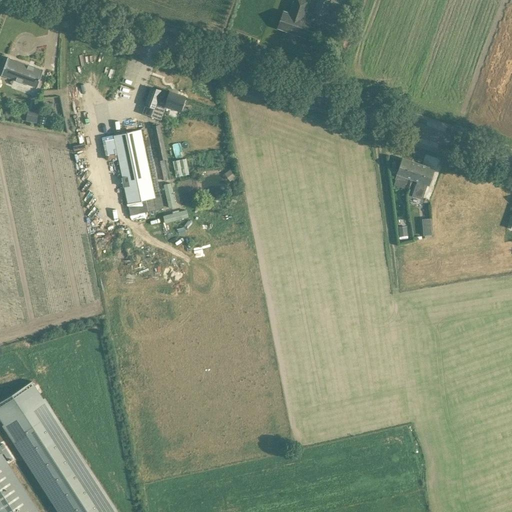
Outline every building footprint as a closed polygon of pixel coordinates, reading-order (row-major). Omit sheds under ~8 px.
[(305,37),(311,21),(303,18),(309,0),(294,0),(290,13),(284,11),(278,27),(305,37)] [(331,0),(316,0),(313,12),(326,16),(331,0)] [(8,57),(2,74),(37,87),(43,70),(8,57)] [(151,87),(148,97),(145,104),(154,108),(151,116),(161,120),(167,105),(180,111),(182,106),(186,96),(170,91),(169,94),(161,91),(161,90),(151,87)] [(38,116),(27,114),(26,121),(36,123),(38,116)] [(110,122),(99,124),(102,138),(113,136),(110,122)] [(159,160),(160,160),(164,180),(171,178),(167,159),(160,125),(152,126),(159,160)] [(141,129),(113,135),(130,215),(156,210),(153,198),(161,197),(147,133),(142,134),(141,129)] [(176,176),(190,173),(187,157),(173,160),(176,176)] [(403,158),(399,168),(395,179),(406,183),(408,178),(413,180),(419,164),(403,158)] [(434,169),(419,164),(413,180),(417,181),(412,195),(422,198),(427,184),(429,184),(431,179),(434,169)] [(171,182),(163,184),(169,207),(177,205),(171,182)] [(165,223),(190,216),(187,208),(163,215),(165,223)] [(407,226),(398,227),(399,237),(408,236),(407,226)] [(32,380),(0,401),(0,419),(3,424),(2,425),(59,511),(40,511),(2,452),(0,453),(0,452),(0,511),(119,511),(45,397),(44,398),(32,380)]
